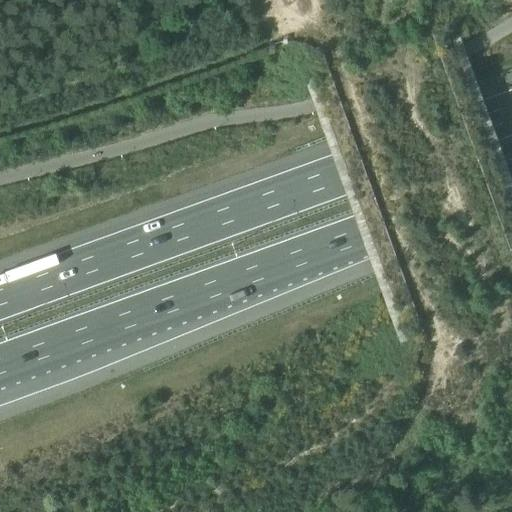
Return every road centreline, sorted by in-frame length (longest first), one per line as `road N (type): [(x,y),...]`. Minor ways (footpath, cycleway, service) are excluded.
road 1 (motorway): [(511,112),(0,298)]
road 2 (motorway): [(0,367),(511,181)]
